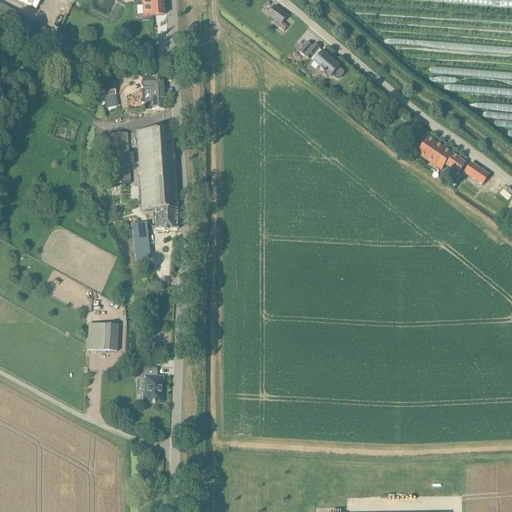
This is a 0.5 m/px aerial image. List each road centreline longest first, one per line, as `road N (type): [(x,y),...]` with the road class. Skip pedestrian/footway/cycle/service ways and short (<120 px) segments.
road 1 (unclassified): [(173,511),(183,204),(171,0)]
road 2 (track): [(214,16),(511,241)]
road 3 (unclassified): [(511,184),(280,0)]
